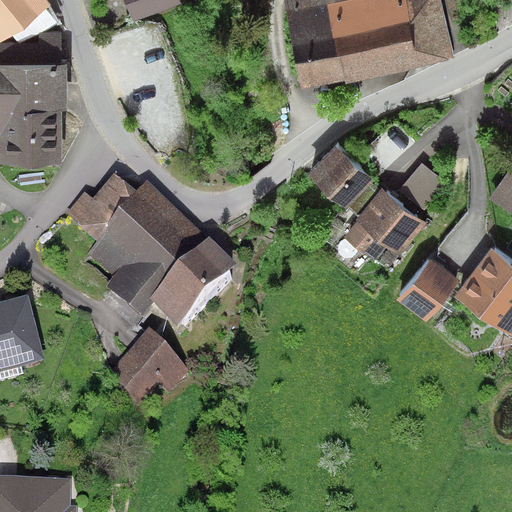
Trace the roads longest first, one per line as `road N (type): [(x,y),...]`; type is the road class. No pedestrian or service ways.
road 1 (tertiary): [(112,128),(197,208),(226,206),(358,114),(511,39)]
road 2 (residential): [(112,128),(0,261)]
road 3 (tertiary): [(67,0),(112,128)]
